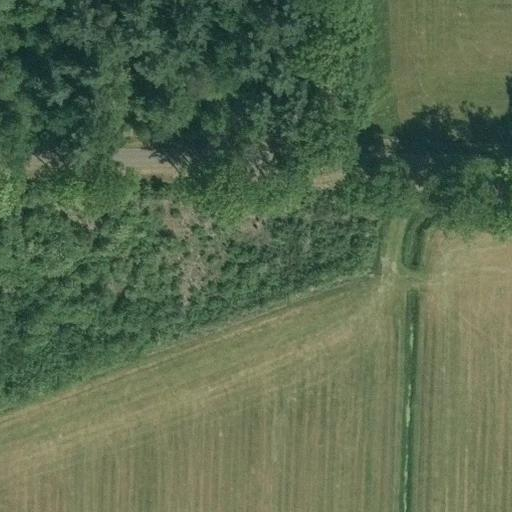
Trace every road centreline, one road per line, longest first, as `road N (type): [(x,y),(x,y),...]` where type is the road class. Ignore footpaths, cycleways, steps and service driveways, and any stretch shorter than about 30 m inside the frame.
road 1 (unclassified): [(511,173),(0,165)]
road 2 (unknown): [(312,170),(302,0)]
